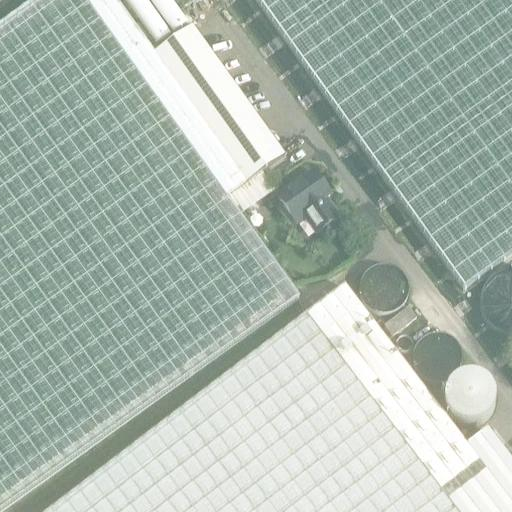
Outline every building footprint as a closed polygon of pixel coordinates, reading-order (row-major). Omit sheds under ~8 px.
[(239,218),(226,200),(82,0),(41,0),(0,29),(0,511),(1,511),(298,301),(239,218)] [(82,0),(226,200),(235,194),(262,176),(285,160),(194,29),(153,58),(111,0),(82,0)] [(128,0),(157,45),(188,25),(172,0),(128,0)] [(511,0),(253,0),(464,291),(511,256),(511,0)] [(315,237),(337,222),(325,203),(330,199),(313,175),(277,200),(295,227),(305,221),(315,237)] [(235,194),(226,200),(239,218),(274,193),(262,176),(235,194)] [(344,291),(306,320),(440,495),(478,466),(466,450),(344,291)] [(511,511),(511,467),(487,434),(466,450),(478,466),(440,495),(306,320),(53,511),(511,511)] [(451,376),(451,425),(491,426),(492,377),(451,376)]
